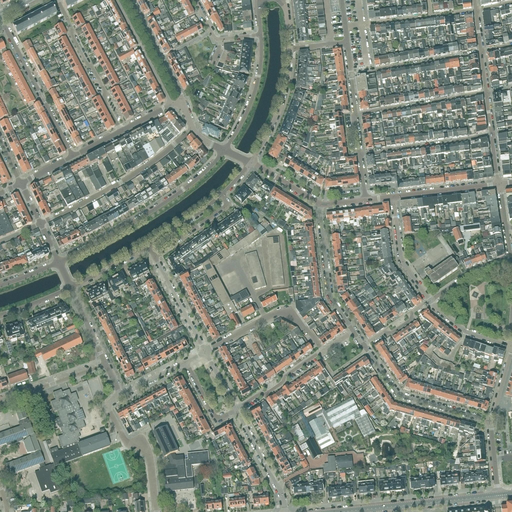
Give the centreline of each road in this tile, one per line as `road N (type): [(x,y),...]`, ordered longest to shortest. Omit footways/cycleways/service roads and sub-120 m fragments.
road 1 (residential): [(223,150),(175,196),(58,261)]
road 2 (residential): [(40,223),(120,182),(191,128)]
road 3 (tertiary): [(337,511),(496,496)]
road 4 (residential): [(0,17),(72,156)]
road 5 (residential): [(491,417),(399,395),(365,347)]
road 6 (residential): [(121,129),(56,0)]
road 7 (residential): [(156,511),(147,453),(124,440),(110,412),(121,395)]
road 8 (residential): [(491,134),(359,155)]
road 9 (residential): [(486,93),(355,114)]
road 10 (residential): [(149,245),(205,210),(251,162)]
road 11 (residential): [(480,52),(350,75)]
road 12 (residential): [(351,328),(328,291),(321,204)]
road 13 (residential): [(259,34),(248,107),(223,150)]
road 14 (residential): [(251,162),(284,89),(289,49)]
